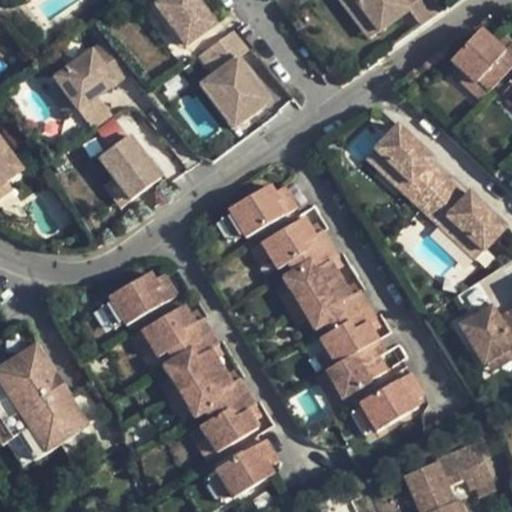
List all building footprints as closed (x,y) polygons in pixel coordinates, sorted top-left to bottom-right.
[(161,0),(153,6),(186,48),(217,25),(197,0),(161,0)] [(340,0),(371,38),(408,9),(409,9),(402,0),(340,0)] [(408,9),(422,27),(442,12),(432,0),(402,0),(409,9),(408,9)] [(253,48),(236,28),(199,57),(214,77),(201,86),(234,129),(270,101),(238,59),(253,48)] [(496,45),(480,30),(450,62),(461,73),(475,86),(478,83),(490,93),(511,69),(511,44),(504,52),(496,45)] [(504,52),(511,44),(504,37),(496,45),(504,52)] [(102,43),(55,79),(78,111),(128,74),(102,43)] [(482,102),(490,93),(478,83),(475,86),(461,73),(456,78),(482,102)] [(511,86),(511,85),(503,94),(511,102),(511,86)] [(374,151),(422,195),(437,180),(426,170),(430,164),(434,160),(398,125),(374,151)] [(150,165),(128,137),(99,159),(115,179),(131,200),(160,178),(150,165)] [(22,171),(0,141),(0,187),(6,182),(22,171)] [(441,175),(430,164),(426,170),(437,180),(441,175)] [(465,197),(441,175),(437,180),(461,202),(465,197)] [(131,200),(115,179),(104,187),(121,209),(131,200)] [(506,226),(470,192),(465,197),(461,202),(437,180),(422,195),(482,252),(506,226)] [(0,198),(12,189),(6,182),(0,187),(0,198)] [(245,235),(247,238),(298,207),(285,186),(275,192),(271,184),(229,209),(232,212),(245,235)] [(245,235),(232,212),(221,219),(235,241),(245,235)] [(304,218),(261,244),(270,260),(277,270),(294,259),(297,264),(330,245),(321,232),(314,235),(310,228),(304,218)] [(314,235),(321,232),(317,224),(310,228),(314,235)] [(261,244),(251,251),(260,266),(270,260),(261,244)] [(330,245),(297,264),(300,269),(283,279),(290,290),(299,306),(341,280),(335,269),(331,263),(338,258),(330,245)] [(338,258),(331,263),(335,269),(343,265),(338,258)] [(124,324),(126,328),(177,297),(163,275),(154,281),(150,274),(109,299),(111,302),(124,324)] [(341,280),(299,306),(308,321),(315,332),(332,321),(334,325),(367,305),(359,292),(351,296),(347,289),(341,280)] [(347,289),(351,296),(359,292),(354,285),(347,289)] [(279,297),(289,312),(299,306),(290,290),(279,297)] [(124,324),(111,302),(101,308),(114,330),(124,324)] [(326,350),(336,366),(379,341),(367,323),(375,319),(367,305),(334,325),(337,329),(320,340),(326,350)] [(175,349),(178,353),(210,333),(202,319),(194,324),(189,317),(183,306),(141,332),(151,347),(158,359),(175,349)] [(308,321),(299,306),(289,312),(298,327),(308,321)] [(491,308),(459,327),(483,367),(486,365),(511,349),(511,309),(498,318),(491,308)] [(194,324),(202,319),(197,312),(189,317),(194,324)] [(151,347),(141,332),(131,338),(140,354),(151,347)] [(170,378),(179,393),(221,368),(215,359),(211,351),(218,346),(210,333),(178,353),(180,357),(163,367),(170,378)] [(386,354),(379,341),(336,366),(325,372),(336,388),(342,400),(387,371),(379,358),(386,354)] [(223,354),(218,346),(211,351),(215,359),(223,354)] [(36,347),(0,370),(0,417),(15,440),(18,438),(34,462),(87,427),(69,399),(71,398),(56,375),(55,376),(36,347)] [(511,359),(511,349),(486,365),(490,373),(511,359)] [(316,356),(325,372),(336,366),(326,350),(316,356)] [(221,368),(179,393),(188,408),(195,420),(212,409),(215,413),(247,393),(238,380),(231,384),(226,376),(221,368)] [(231,384),(238,380),(233,372),(226,376),(231,384)] [(325,372),(314,379),(324,395),(336,388),(325,372)] [(410,373),(359,405),(376,433),(418,409),(414,401),(424,396),(410,373)] [(169,400),(179,393),(170,378),(159,384),(169,400)] [(188,408),(179,393),(169,400),(178,414),(188,408)] [(247,393),(215,413),(217,417),(200,428),(208,439),(217,455),(259,429),(253,421),(248,412),(256,407),(247,393)] [(261,415),(256,407),(248,412),(253,421),(261,415)] [(15,440),(0,417),(0,444),(2,448),(7,445),(15,440)] [(15,440),(7,445),(23,470),(34,462),(18,438),(15,440)] [(206,461),(217,455),(208,439),(197,446),(206,461)] [(265,441),(215,472),(217,475),(231,496),(233,501),(273,475),(269,468),(279,462),(265,441)] [(476,445),(491,480),(499,476),(485,441),(476,445)] [(476,445),(404,478),(419,511),(458,511),(454,503),(447,487),(464,479),(469,490),(474,488),(491,480),(476,445)] [(231,496),(217,475),(207,481),(221,503),(231,496)] [(504,487),(499,476),(491,480),(474,488),(479,499),(504,487)]
